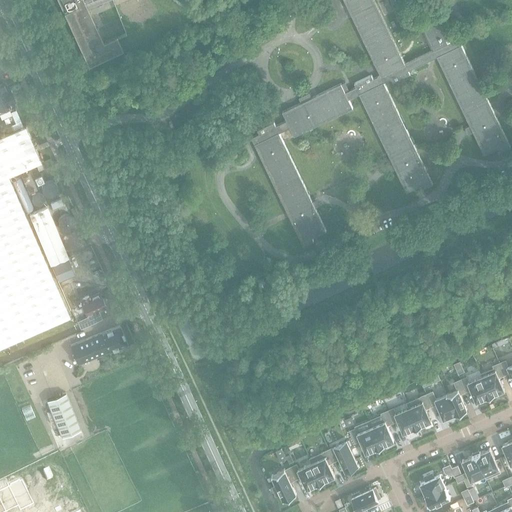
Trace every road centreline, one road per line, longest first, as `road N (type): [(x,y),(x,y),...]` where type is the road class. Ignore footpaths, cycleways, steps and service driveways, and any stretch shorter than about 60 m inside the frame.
road 1 (residential): [(511,159),(454,163),(439,194),(414,208),(358,223),(315,254),(277,256),(219,184),(226,146),(269,84)]
road 2 (tertiary): [(239,511),(66,138)]
road 3 (track): [(235,441),(207,364),(460,234)]
road 4 (residential): [(66,138),(114,120),(154,118),(249,56),(263,58)]
road 5 (tertiary): [(66,138),(2,0)]
road 6 (residential): [(511,412),(388,469)]
